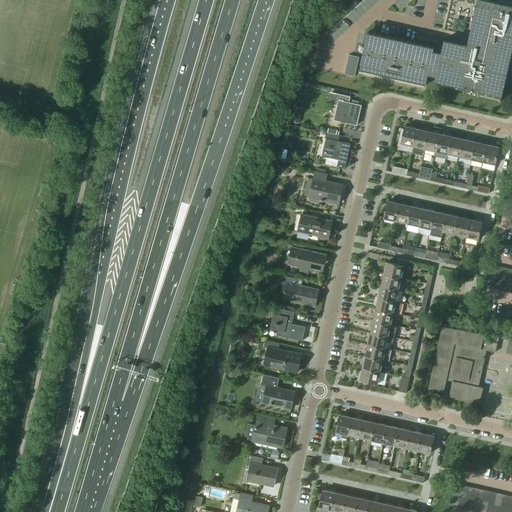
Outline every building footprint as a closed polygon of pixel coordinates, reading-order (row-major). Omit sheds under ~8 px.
[(507,70),(511,49),(511,6),(483,0),(477,0),(469,40),(467,42),(463,44),(444,39),(442,53),(434,51),(435,47),(368,32),(359,70),(426,86),(428,75),(436,76),(434,87),(435,87),(435,84),(464,90),(463,93),(478,97),(480,91),(501,96),(500,101),(500,102),(507,70)] [(352,90),(339,87),(336,100),(339,101),(335,120),(358,125),(362,106),(349,103),(352,90)] [(293,121),(299,122),(301,108),(294,107),(293,121)] [(413,146),(417,129),(405,126),(405,129),(402,128),(397,149),(412,152),(413,146)] [(425,149),(429,131),(417,129),(413,146),(425,149)] [(436,151),(440,134),(429,131),(425,149),(436,151)] [(351,144),(343,142),(342,143),(338,142),(340,135),(326,132),(324,138),(326,138),(322,156),(339,159),(337,166),(346,168),(351,144)] [(447,159),(448,154),(452,136),(440,134),(436,151),(435,156),(447,159)] [(460,156),(464,139),(452,136),(448,154),(460,156)] [(471,159),(475,142),(464,139),(460,156),(471,159)] [(483,162),(487,144),(475,142),(471,159),(483,162)] [(496,165),(500,147),(487,144),(483,162),(496,165)] [(392,166),(391,172),(406,175),(407,171),(408,169),(392,166)] [(327,174),(315,171),(314,179),(315,179),(311,197),(339,203),(344,185),(326,181),(327,174)] [(489,194),(490,188),(478,185),(477,186),(476,191),(489,194)] [(396,221),(400,203),(388,201),(384,218),(396,221)] [(408,223),(412,206),(400,203),(396,221),(408,223)] [(508,217),(510,206),(504,205),(502,216),(508,217)] [(420,226),(424,208),(412,206),(408,223),(420,226)] [(431,229),(435,211),(424,208),(420,226),(431,229)] [(442,237),(447,214),(435,211),(431,229),(432,229),(431,235),(442,237)] [(332,221),(302,214),(299,231),(328,237),(332,221)] [(455,234),(459,216),(447,214),(442,237),(444,231),(455,234)] [(467,237),(471,219),(459,216),(455,234),(467,237)] [(479,239),(483,222),(471,219),(467,237),(479,239)] [(379,241),(378,242),(377,247),(390,250),(391,246),(390,246),(391,244),(379,241)] [(326,255),(293,247),(289,264),(322,272),(326,255)] [(401,277),(404,266),(408,267),(409,260),(398,257),(397,264),(387,261),(384,273),(401,277)] [(472,269),(473,263),(461,260),(460,266),(472,269)] [(495,277),(497,266),(491,265),(488,276),(495,277)] [(501,279),(503,267),(497,266),(495,277),(501,279)] [(507,280),(509,269),(503,267),(501,279),(507,280)] [(399,289),(401,277),(384,273),(382,285),(399,289)] [(303,279),(285,275),(283,283),(288,284),(285,299),(315,306),(319,290),(302,286),(303,279)] [(492,288),(495,277),(488,276),(486,287),(492,288)] [(499,290),(501,279),(495,277),(492,288),(499,290)] [(504,291),(507,280),(501,279),(499,290),(504,291)] [(396,300),(399,289),(382,285),(379,297),(402,302),(396,300)] [(399,313),(402,302),(379,297),(376,308),(399,313)] [(391,324),(393,312),(399,313),(376,308),(374,320),(391,324)] [(294,312),(281,309),(280,314),(274,313),(272,322),(279,325),(277,335),(303,341),(306,327),(292,323),(294,312)] [(397,325),(391,324),(374,320),(371,331),(394,337),(397,325)] [(496,352),(498,343),(483,339),(484,334),(457,328),(457,329),(442,326),(428,388),(444,392),(447,379),(450,380),(453,381),(449,396),(478,403),(482,387),(478,386),(486,352),(486,349),(496,352)] [(385,347),(388,336),(394,337),(371,331),(368,343),(385,347)] [(280,343),(266,340),(265,347),(268,348),(265,364),(298,372),(302,355),(279,350),(280,343)] [(385,351),(385,347),(368,343),(366,355),(383,359),(388,360),(390,354),(388,352),(385,351)] [(380,371),(383,359),(366,355),(363,367),(380,371)] [(378,382),(380,371),(363,367),(360,379),(378,382)] [(280,378),(264,374),(261,385),(267,386),(264,402),(291,408),(295,392),(277,388),(280,378)] [(410,377),(405,376),(402,376),(399,391),(406,393),(410,377)] [(274,419),(259,415),(253,441),(283,448),(287,428),(273,424),(274,419)] [(348,434),(352,417),(340,415),(336,432),(348,434)] [(360,437),(364,420),(352,417),(348,434),(360,437)] [(372,440),(376,423),(364,420),(360,437),(372,440)] [(383,442),(387,425),(376,423),(372,440),(383,442)] [(395,445),(399,428),(387,425),(383,442),(395,445)] [(407,448),(411,430),(399,428),(395,445),(407,448)] [(418,450),(422,433),(411,430),(407,448),(418,450)] [(431,453),(434,436),(422,433),(418,450),(431,453)] [(343,460),(343,456),(345,450),(340,449),(338,455),(331,454),(329,462),(342,464),(343,460)] [(323,452),(322,460),(329,462),(331,454),(323,452)] [(264,458),(250,454),(247,465),(251,466),(248,480),(274,486),(278,468),(262,464),(264,458)] [(424,483),(425,477),(413,474),(412,475),(411,480),(424,483)] [(459,496),(462,485),(456,484),(453,494),(459,496)] [(465,497),(468,486),(462,485),(459,496),(465,497)] [(471,498),(473,488),(468,486),(465,497),(471,498)] [(477,500),(479,489),(473,488),(471,498),(477,500)] [(482,501),(485,490),(479,489),(477,500),(482,501)] [(331,510),(335,492),(323,490),(318,511),(330,511),(331,510)] [(488,502),(491,492),(485,490),(482,501),(488,502)] [(341,511),(343,511),(347,495),(335,492),(331,510),(341,511)] [(494,504),(496,493),(491,492),(488,502),(494,504)] [(253,496),(241,493),(240,499),(243,500),(240,511),(268,511),(270,505),(252,501),(253,496)] [(500,505),(503,494),(496,493),(494,504),(500,505)] [(456,507),(459,496),(453,494),(451,506),(456,507)] [(506,507),(509,496),(503,494),(500,505),(506,507)] [(355,511),(359,498),(347,495),(343,511),(355,511)] [(463,508),(465,497),(459,496),(456,507),(463,508)] [(468,510),(471,498),(465,497),(463,508),(468,510)] [(367,511),(370,500),(359,498),(355,511),(367,511)] [(474,511),(477,500),(471,498),(468,510),(474,511)] [(380,511),(382,503),(370,500),(367,511),(380,511)] [(477,511),(479,511),(482,501),(477,500),(474,511),(477,511)] [(485,511),(488,502),(482,501),(479,511),(485,511)] [(491,511),(494,504),(488,502),(485,511),(491,511)] [(392,511),(394,505),(382,503),(380,511),(392,511)]
